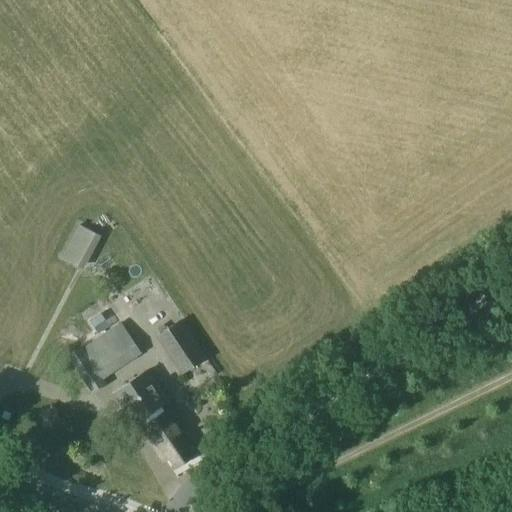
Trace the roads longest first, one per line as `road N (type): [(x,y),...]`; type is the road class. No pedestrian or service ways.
road 1 (tertiary): [(174,511),(205,478),(511,270)]
road 2 (track): [(242,511),(511,376)]
